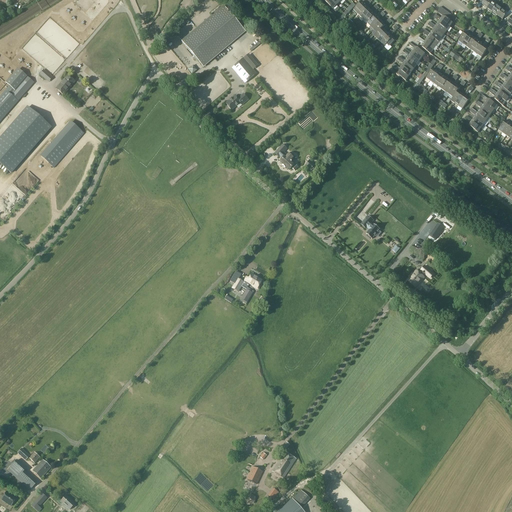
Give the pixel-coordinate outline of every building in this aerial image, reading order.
[(330,0),(324,0),(324,1),(333,9),(336,6),(330,0)] [(487,9),(492,2),(489,0),(484,0),(481,5),(487,9)] [(357,14),(366,5),(362,1),(353,10),(357,14)] [(418,1),(412,6),(415,10),(422,4),(418,1)] [(492,12),(497,5),(492,2),(487,9),(492,12)] [(360,17),(369,8),(366,5),(357,14),(360,17)] [(497,16),(502,9),(497,5),(492,12),(497,16)] [(202,66),(244,31),(223,6),(181,41),(202,66)] [(363,20),(372,12),(369,8),(360,17),(363,20)] [(502,9),(497,16),(500,19),(502,20),(507,13),(502,9)] [(367,24),(376,15),(372,12),(363,20),(367,24)] [(370,27),(379,18),(376,15),(367,24),(370,27)] [(437,18),(438,17),(436,16),(434,19),(438,22),(437,24),(447,31),(449,27),(437,18)] [(446,19),(444,17),(442,16),(440,18),(438,17),(437,18),(449,27),(452,23),(451,23),(449,21),(446,19)] [(373,30),(382,22),(379,18),(370,27),(373,30)] [(382,28),(385,25),(382,22),(373,30),(377,34),(382,28)] [(444,35),(434,28),(432,26),(433,24),(431,23),(429,26),(433,29),(431,31),(441,39),(444,35)] [(444,35),(447,31),(437,24),(434,28),(444,35)] [(377,40),(386,31),(384,29),(387,26),(385,25),(382,28),(377,34),(374,36),(377,40)] [(381,43),(389,35),(392,32),(390,31),(388,33),(386,31),(377,40),(381,43)] [(426,33),(427,32),(425,31),(423,34),(427,37),(426,39),(436,46),(438,42),(426,33)] [(438,42),(441,39),(431,31),(430,34),(427,32),(426,33),(438,42)] [(462,44),(469,34),(465,31),(458,41),(462,44)] [(245,45),(254,37),(252,34),(242,41),(245,45)] [(466,47),(473,37),(469,34),(462,44),(466,47)] [(389,35),(381,43),(384,47),(386,44),(389,47),(395,40),(389,35)] [(470,50),(477,40),(473,37),(466,47),(470,50)] [(420,41),(421,40),(420,39),(418,41),(422,44),(420,47),(430,54),(433,50),(420,41)] [(433,50),(436,46),(426,39),(424,41),(421,40),(420,41),(433,50)] [(474,53),(481,43),(477,40),(470,50),(474,53)] [(412,51),(422,58),(425,54),(409,43),(408,44),(414,49),(412,51)] [(477,55),(485,45),(481,43),(474,53),(477,55)] [(485,45),(477,55),(481,58),(488,48),(486,46),(488,44),(486,43),(485,45)] [(419,62),(422,58),(412,51),(410,53),(408,51),(407,53),(409,55),(419,62)] [(417,65),(419,62),(409,55),(407,58),(417,65)] [(244,83),(256,73),(243,58),(232,68),(239,76),(241,74),(244,78),(242,80),(244,83)] [(414,69),(417,65),(407,58),(405,61),(402,59),(401,60),(404,62),(414,69)] [(411,73),(414,69),(404,62),(401,66),(411,73)] [(396,68),(397,67),(395,65),(393,69),(397,71),(395,74),(405,81),(408,77),(396,68)] [(192,74),(196,71),(193,66),(188,69),(192,74)] [(408,77),(411,73),(401,66),(399,68),(397,67),(396,68),(408,77)] [(440,70),(442,69),(438,66),(436,70),(433,68),(426,79),(430,82),(439,69),(440,70)] [(439,72),(440,70),(439,69),(430,82),(434,84),(441,74),(439,72)] [(17,71),(6,83),(10,86),(14,90),(25,78),(17,71)] [(46,80),(50,76),(43,71),(40,74),(46,80)] [(448,75),(449,74),(446,72),(443,76),(441,74),(434,84),(437,87),(446,74),(448,75)] [(446,78),(448,75),(446,74),(437,87),(441,90),(449,79),(446,78)] [(63,95),(75,82),(67,75),(56,89),(63,95)] [(511,83),(504,78),(505,76),(503,75),(501,78),(505,81),(504,83),(511,89),(511,83)] [(17,102),(33,83),(26,77),(9,95),(15,100),(17,102)] [(456,81),(457,79),(454,77),(452,79),(451,81),(449,79),(441,90),(445,92),(454,80),(456,81)] [(454,83),(456,81),(454,80),(445,92),(449,95),(456,85),(454,83)] [(463,87),(464,85),(461,83),(459,87),(456,85),(449,95),(453,98),(458,91),(462,85),(463,87)] [(499,85),(499,84),(498,83),(496,86),(500,89),(498,91),(508,98),(511,94),(499,85)] [(511,94),(511,93),(511,89),(504,83),(502,86),(499,84),(499,85),(511,94)] [(0,121),(14,105),(12,104),(15,100),(9,95),(14,90),(10,86),(0,96),(0,121)] [(471,92),(472,90),(469,88),(464,95),(462,94),(454,104),(458,106),(465,96),(468,92),(469,91),(471,92)] [(493,93),(494,92),(492,90),(490,93),(494,96),(493,99),(503,106),(506,102),(493,93)] [(454,104),(462,94),(458,91),(453,98),(450,101),(454,104)] [(506,102),(508,98),(498,91),(496,93),(494,92),(493,93),(506,102)] [(248,100),(243,94),(237,99),(235,96),(225,103),(231,110),(240,103),(242,105),(248,100)] [(485,103),(495,110),(497,106),(487,99),(481,95),(480,97),(486,101),(485,103)] [(465,96),(458,106),(462,109),(469,99),(465,96)] [(60,117),(65,112),(54,102),(53,102),(50,99),(46,104),(50,107),(48,109),(49,110),(46,113),(52,120),(57,114),(60,117)] [(479,105),(480,103),(479,102),(476,105),(480,108),(479,110),(489,118),(492,114),(479,105)] [(25,103),(0,130),(0,170),(8,178),(53,127),(25,103)] [(492,114),(495,110),(485,103),(483,105),(480,103),(479,105),(492,114)] [(474,112),(475,111),(473,110),(471,113),(475,116),(473,118),(484,125),(486,121),(474,112)] [(486,121),(489,118),(479,110),(477,113),(475,111),(474,112),(486,121)] [(74,117),(54,141),(61,147),(64,150),(68,153),(87,129),(74,117)] [(468,120),(469,119),(468,117),(465,121),(470,124),(468,126),(478,133),(481,129),(468,120)] [(481,129),(484,125),(473,118),(472,120),(469,119),(468,120),(481,129)] [(502,133),(510,123),(506,120),(498,130),(502,133)] [(506,136),(511,128),(511,124),(510,123),(502,133),(506,136)] [(54,141),(40,157),(51,166),(54,168),(68,153),(64,150),(61,147),(54,141)] [(286,150),(282,146),(274,154),(279,159),(279,158),(281,159),(279,162),(282,165),(282,166),(285,169),(285,168),(290,172),(292,169),(294,172),(298,167),(292,162),(294,159),(289,154),(289,155),(287,154),(285,156),(284,156),(282,155),(286,150)] [(318,159),(314,163),(319,167),(323,162),(318,159)] [(373,221),(368,217),(361,225),(369,231),(366,234),(367,235),(366,237),(370,240),(371,239),(372,239),(375,236),(377,238),(381,233),(379,231),(380,230),(374,225),(373,226),(371,224),(373,221)] [(435,239),(444,227),(438,223),(429,235),(435,239)] [(396,253),(401,249),(396,245),(392,249),(396,253)] [(416,271),(407,281),(416,289),(425,279),(424,278),(426,275),(430,279),(435,274),(425,266),(421,270),(424,273),(421,276),(416,271)] [(257,289),(262,280),(258,278),(258,277),(251,273),(248,278),(246,277),(244,282),(239,279),(241,275),(236,272),(230,282),(235,285),(232,289),(237,292),(241,286),(246,289),(249,284),(253,286),(252,287),(257,289)] [(246,305),(253,293),(246,289),(240,301),(246,305)] [(7,447),(11,451),(27,434),(23,430),(7,447)] [(284,451),(289,445),(286,442),(280,448),(284,451)] [(26,461),(30,456),(22,449),(17,453),(26,461)] [(239,485),(252,454),(239,449),(227,479),(239,485)] [(283,479),(288,472),(296,460),(285,452),(272,471),(283,479)] [(34,463),(39,458),(34,453),(29,459),(34,463)] [(30,490),(36,483),(24,471),(26,469),(16,460),(8,469),(30,490)] [(40,479),(47,472),(51,468),(43,460),(32,471),(40,479)] [(256,484),(262,472),(253,467),(247,480),(256,484)] [(303,511),(300,508),(309,498),(301,490),(293,499),(292,499),(277,511),(303,511)] [(10,507),(16,498),(7,492),(1,500),(5,502),(4,503),(10,507)] [(239,493),(225,499),(227,504),(241,498),(239,493)] [(42,494),(32,505),(37,510),(40,507),(39,505),(46,497),(42,494)] [(69,510),(75,504),(66,496),(60,502),(69,510)]
